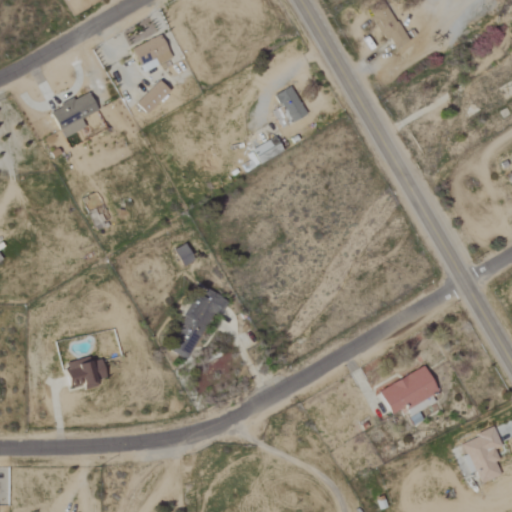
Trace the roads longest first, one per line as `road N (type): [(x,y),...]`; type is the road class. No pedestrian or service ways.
road 1 (residential): [(0,443),(171,445),(511,254)]
road 2 (residential): [(511,369),(296,0)]
road 3 (residential): [(0,78),(140,0)]
